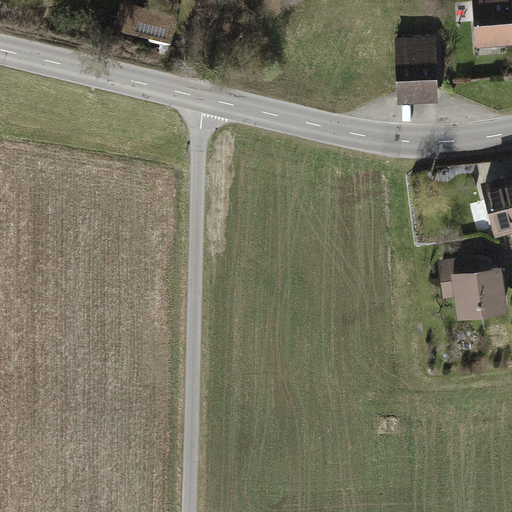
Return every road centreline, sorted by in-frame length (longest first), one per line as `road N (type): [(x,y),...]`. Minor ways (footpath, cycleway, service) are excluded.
road 1 (tertiary): [(511,134),(400,143),(0,54)]
road 2 (track): [(193,511),(203,102)]
